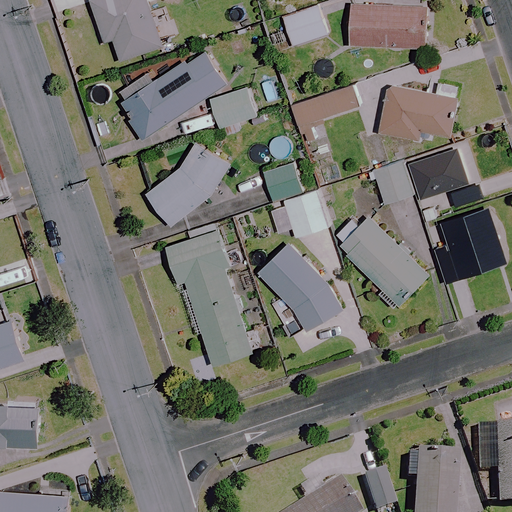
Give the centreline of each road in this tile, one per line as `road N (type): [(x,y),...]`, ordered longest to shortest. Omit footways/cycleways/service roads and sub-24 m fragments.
road 1 (residential): [(152,461),(0,2)]
road 2 (residential): [(152,461),(511,341)]
